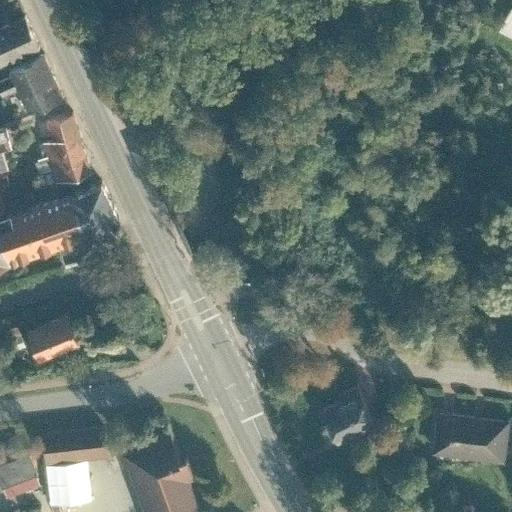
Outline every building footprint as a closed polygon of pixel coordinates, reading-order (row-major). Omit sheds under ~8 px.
[(511,30),(511,4),(501,25),(511,30)] [(40,53),(25,17),(0,27),(0,62),(3,69),(10,66),(40,53)] [(58,96),(40,53),(10,66),(27,108),(58,96)] [(56,179),(90,169),(71,111),(47,119),(53,137),(44,139),(56,179)] [(8,120),(0,123),(0,166),(9,163),(3,147),(15,143),(8,120)] [(9,209),(0,179),(0,261),(24,254),(9,209)] [(125,241),(101,180),(76,188),(90,232),(99,251),(125,241)] [(76,188),(9,209),(24,254),(90,232),(76,188)] [(40,355),(81,341),(77,329),(36,344),(40,355)] [(375,422),(359,381),(318,397),(335,438),(375,422)] [(511,416),(437,405),(430,451),(505,461),(511,416)] [(111,450),(108,422),(44,430),(48,458),(111,450)] [(182,452),(172,425),(117,446),(123,463),(132,460),(151,511),(203,511),(192,482),(200,479),(189,450),(182,452)] [(0,481),(37,470),(30,449),(0,459),(0,481)]
